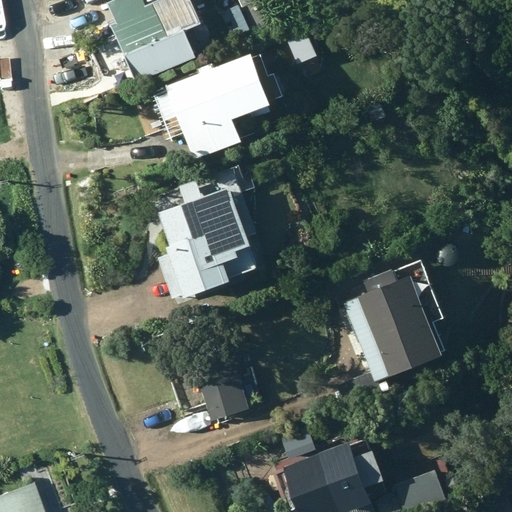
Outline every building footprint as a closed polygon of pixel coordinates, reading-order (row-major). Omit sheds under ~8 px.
[(121,0),(114,3),(122,22),(117,25),(141,83),(200,58),(189,30),(177,35),(167,12),(193,0),(121,0)] [(254,31),(243,5),(222,15),(224,19),(228,18),(237,38),(254,31)] [(259,55),(171,87),(198,161),(247,142),(239,119),(277,105),(259,55)] [(288,113),(291,116),(294,118),(299,118),(303,117),(306,115),(308,112),(310,108),(309,104),(308,100),(305,97),(301,95),(297,95),(294,96),(291,97),(288,100),(287,103),(286,106),(286,109),(288,113)] [(229,247),(209,196),(190,204),(183,188),(160,196),(166,213),(163,214),(176,247),(173,248),(191,298),(237,281),(224,248),(229,247)] [(314,243),(316,246),(320,248),(324,249),(328,248),(332,246),(334,242),(335,238),(335,234),(333,231),(331,228),(327,226),(323,225),(320,226),(317,228),(314,230),(312,233),(312,236),(312,240),(314,243)] [(438,264),(441,267),(444,269),(448,269),(452,268),(456,266),(458,263),(459,259),(459,255),(458,251),(455,248),(451,246),(447,246),(444,246),(441,248),(438,250),(437,253),(436,257),(436,260),(438,264)] [(373,294),(348,304),(375,372),(339,386),(348,407),(391,390),(388,381),(450,357),(418,276),(402,283),(396,267),(367,279),(373,294)] [(270,332),(278,349),(289,343),(281,327),(270,332)] [(198,367),(215,422),(253,410),(236,355),(198,367)] [(362,405),(366,419),(379,416),(375,401),(362,405)] [(357,441),(287,466),(289,470),(280,473),(293,511),(355,511),(379,503),(377,499),(392,493),(372,438),(358,444),(357,441)] [(413,511),(451,500),(440,469),(421,476),(419,470),(402,476),(404,482),(399,485),(408,511),(413,511)] [(45,511),(35,482),(0,494),(0,511),(45,511)]
